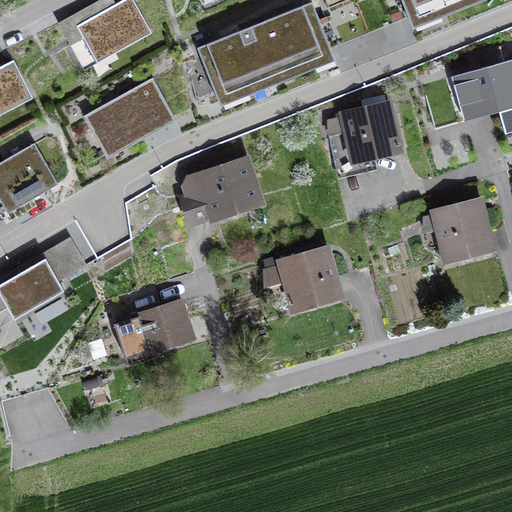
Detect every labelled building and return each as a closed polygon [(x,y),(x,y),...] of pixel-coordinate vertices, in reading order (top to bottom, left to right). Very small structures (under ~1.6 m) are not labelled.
[(79,40),(91,60),(147,29),(149,33),(151,32),(133,0),(121,0),(63,32),(70,45),(79,40)] [(311,0),(312,2),(319,19),(324,16),(332,37),(405,8),(401,0),(311,0)] [(401,0),(405,8),(409,17),(441,4),(444,11),(471,0),(401,0)] [(330,48),(319,19),(312,2),(197,48),(216,94),(249,81),(252,88),(314,63),(312,56),(330,48)] [(499,99),(502,108),(511,104),(511,50),(461,71),(460,68),(441,76),(443,83),(462,76),(475,108),(499,99)] [(0,108),(28,94),(30,98),(33,97),(13,59),(0,65),(0,108)] [(92,130),(77,139),(84,166),(175,116),(153,77),(83,116),(92,130)] [(328,119),(335,163),(397,149),(387,105),(345,115),(328,119)] [(0,162),(0,199),(7,212),(58,183),(34,142),(0,162)] [(191,220),(258,200),(245,161),(233,165),(230,158),(218,162),(221,169),(192,178),(187,186),(191,196),(184,198),(191,220)] [(490,247),(478,202),(424,217),(423,229),(439,225),(447,258),(490,247)] [(0,283),(0,294),(14,319),(64,290),(58,281),(81,267),(68,244),(0,283)] [(294,306),(338,293),(326,250),(321,252),(319,244),(295,251),(297,258),(265,269),(265,285),(286,279),(294,306)] [(143,333),(148,349),(190,336),(179,303),(124,320),(131,337),(143,333)]
